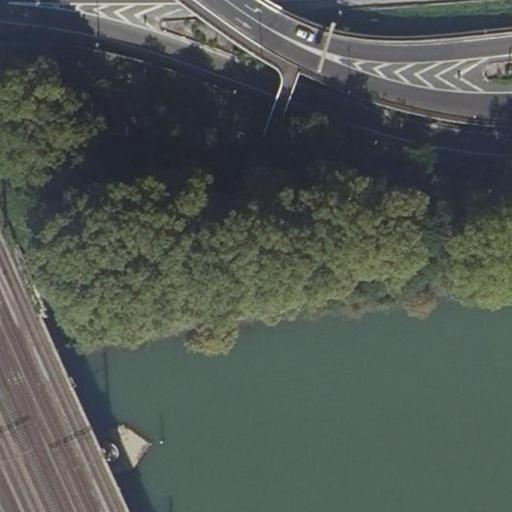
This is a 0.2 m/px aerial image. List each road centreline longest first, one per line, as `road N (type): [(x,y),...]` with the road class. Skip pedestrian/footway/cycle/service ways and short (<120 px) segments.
road 1 (motorway): [(16,0),(365,118),(511,144)]
road 2 (primary): [(234,1),(328,71),(413,97),(511,108)]
road 3 (motorway): [(234,1),(340,47),(429,55),(511,47)]
